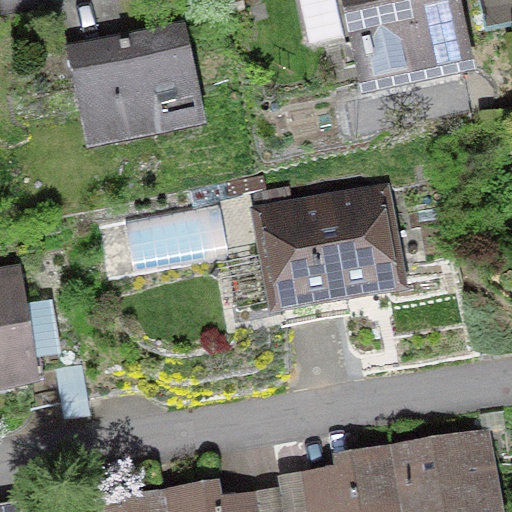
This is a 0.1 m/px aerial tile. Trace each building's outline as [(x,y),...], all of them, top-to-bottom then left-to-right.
[(299,0),(308,36),(317,42),(344,36),(356,45),(360,44),(369,88),(464,69),(449,0),(299,0)] [(67,52),(87,150),(205,126),(185,28),(142,37),(143,40),(123,44),(123,41),(67,52)] [(213,210),(216,227),(218,241),(265,233),(277,296),(289,305),(385,288),(395,275),(381,197),(263,219),(260,202),(213,210)] [(0,368),(61,359),(51,296),(20,301),(16,277),(0,279),(0,368)] [(322,511),(487,511),(477,449),(350,470),(353,484),(319,489),(322,511)] [(251,511),(250,501),(217,506),(215,492),(93,511),(251,511)] [(23,511),(22,499),(0,503),(0,511),(23,511)]
